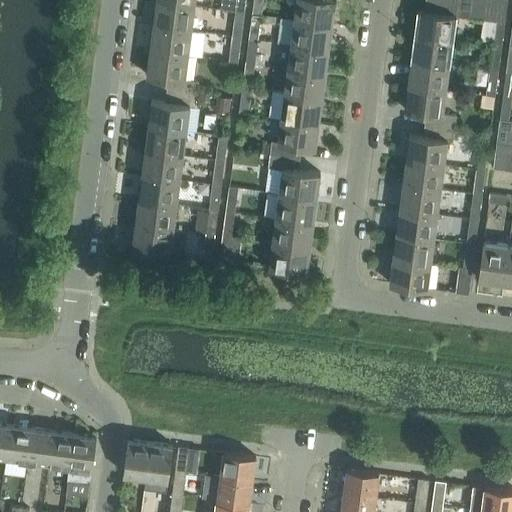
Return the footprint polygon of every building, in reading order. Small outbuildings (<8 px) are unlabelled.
[(192,29),(195,4),(167,0),(155,0),(153,23),(192,29)] [(244,10),(245,0),(235,0),(234,9),(244,10)] [(261,12),(262,0),(253,0),(252,11),(261,12)] [(297,0),(295,17),(333,22),(335,0),(297,0)] [(436,10),(437,0),(425,0),(424,8),(436,10)] [(448,11),(449,0),(437,0),(436,10),(448,11)] [(459,14),(460,0),(449,0),(448,11),(457,12),(457,14),(459,14)] [(470,15),(471,0),(460,0),(459,14),(470,15)] [(481,17),(483,0),(471,0),(470,15),(481,17)] [(492,18),(494,0),(483,0),(481,17),(492,18)] [(504,20),(507,0),(494,0),(492,18),(496,19),(504,20)] [(454,38),(457,14),(457,12),(448,11),(436,10),(424,8),(417,7),(414,32),(454,38)] [(241,35),(244,10),(234,9),(231,34),(241,35)] [(258,37),(261,12),(252,11),(249,36),(258,37)] [(280,15),(278,40),(291,41),(329,46),(333,22),(295,17),(280,15)] [(501,44),(504,20),(496,19),(493,43),(501,44)] [(189,54),(192,29),(153,23),(149,48),(189,54)] [(451,62),(454,38),(414,32),(411,57),(451,62)] [(237,62),(241,35),(231,34),(228,61),(237,62)] [(254,61),(258,37),(249,36),(245,60),(254,61)] [(326,71),(329,46),(291,41),(288,66),(326,71)] [(498,70),(501,44),(493,43),(489,69),(498,70)] [(186,77),(189,54),(149,48),(146,73),(168,76),(186,79),(186,77)] [(447,87),(451,62),(411,57),(408,82),(447,87)] [(251,86),(254,61),(245,60),(242,85),(251,86)] [(323,96),(326,71),(288,66),(285,91),(323,96)] [(495,94),(498,70),(489,69),(486,92),(495,94)] [(199,79),(186,77),(186,79),(168,76),(166,88),(198,92),(199,79)] [(444,111),(447,87),(408,82),(404,107),(426,110),(444,112),(444,111)] [(248,111),(251,86),(242,85),(239,110),(248,111)] [(196,105),(198,92),(166,88),(165,100),(191,103),(191,104),(196,105)] [(319,120),(323,96),(285,91),(272,89),(269,114),(281,115),(319,120)] [(509,118),(511,95),(511,92),(504,92),(500,116),(509,118)] [(187,128),(191,104),(191,103),(165,100),(151,98),(147,123),(187,128)] [(457,112),(444,111),(444,112),(426,110),(425,122),(455,126),(457,112)] [(316,146),(319,120),(281,115),(278,139),(277,139),(277,140),(278,140),(302,144),(316,146)] [(506,142),(509,118),(500,116),(497,141),(506,142)] [(229,134),(230,122),(220,121),(218,131),(220,131),(219,133),(229,134)] [(454,139),(455,126),(425,122),(423,134),(448,137),(448,138),(454,139)] [(184,153),(187,128),(147,123),(144,148),(184,153)] [(445,162),(448,138),(448,137),(423,134),(409,132),(405,157),(445,162)] [(225,158),(229,134),(219,133),(216,157),(225,158)] [(300,156),(302,144),(278,140),(277,140),(277,139),(272,138),(270,152),(300,156)] [(506,167),(509,142),(506,142),(497,141),(494,166),(506,167)] [(181,178),(184,153),(144,148),(141,172),(181,178)] [(298,168),(300,156),(270,152),(269,164),(282,166),(298,168)] [(222,183),(225,158),(216,157),(213,182),(222,183)] [(442,187),(445,162),(405,157),(402,182),(442,187)] [(321,171),(298,168),(282,166),(279,190),(317,196),(321,171)] [(483,193),(486,167),(477,166),(473,191),(483,193)] [(177,202),(181,178),(141,172),(138,197),(177,202)] [(219,208),(222,183),(213,182),(210,206),(219,208)] [(439,212),(442,187),(402,182),(399,207),(439,212)] [(239,184),(230,183),(226,209),(236,210),(239,184)] [(314,220),(317,196),(279,190),(275,215),(314,220)] [(511,202),(511,192),(491,190),(490,199),(511,202)] [(479,218),(483,193),(473,191),(470,216),(479,218)] [(174,227),(177,202),(138,197),(134,222),(174,227)] [(215,232),(219,208),(210,206),(206,231),(215,232)] [(435,236),(439,212),(399,207),(396,231),(435,236)] [(232,234),(236,210),(226,209),(223,233),(232,234)] [(310,245),(314,220),(275,215),(272,240),(310,245)] [(476,242),(479,218),(470,216),(467,241),(476,242)] [(134,222),(131,246),(171,252),(185,253),(188,229),(174,227),(134,222)] [(212,257),(215,232),(206,231),(203,256),(212,257)] [(432,261),(435,236),(396,231),(393,256),(432,261)] [(223,233),(220,258),(229,259),(238,260),(242,236),(232,234),(223,233)] [(504,281),(510,241),(485,238),(479,278),(504,281)] [(307,270),(310,245),(272,240),(269,264),(307,270)] [(473,267),(476,242),(467,241),(464,264),(463,265),(473,267)] [(429,286),(432,261),(393,256),(389,281),(429,286)] [(469,292),(473,267),(463,265),(464,264),(460,264),(456,290),(469,292)] [(0,456),(6,457),(11,422),(0,420),(0,456)] [(6,457),(4,471),(26,473),(27,460),(32,425),(11,422),(6,457)] [(49,463),(53,428),(32,425),(27,460),(49,463)] [(70,466),(75,431),(53,428),(49,463),(70,466)] [(91,480),(97,434),(75,431),(70,466),(69,477),(91,480)] [(146,474),(151,440),(128,437),(124,471),(146,474)] [(173,443),(151,440),(146,474),(168,477),(173,443)] [(187,470),(190,445),(179,444),(176,468),(187,470)] [(252,479),(256,454),(223,450),(220,474),(252,479)] [(376,495),(379,471),(347,466),(344,490),(376,495)] [(184,493),(187,470),(176,468),(173,492),(184,493)] [(249,502),(252,479),(220,474),(217,498),(249,502)] [(427,501),(430,477),(419,476),(416,500),(427,501)] [(444,504),(447,479),(436,478),(432,502),(444,504)] [(511,511),(511,487),(485,484),(482,508),(511,511)] [(373,511),(376,495),(344,490),(341,511),(373,511)] [(181,511),(184,493),(173,492),(169,511),(181,511)] [(247,511),(249,502),(217,498),(215,511),(247,511)] [(425,511),(427,501),(416,500),(414,511),(425,511)] [(442,511),(444,504),(432,502),(431,511),(442,511)]
